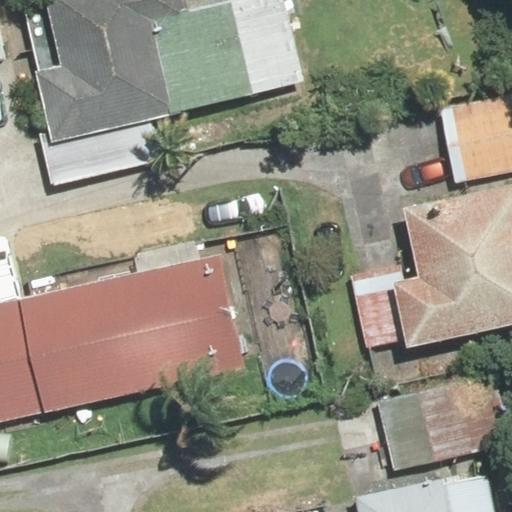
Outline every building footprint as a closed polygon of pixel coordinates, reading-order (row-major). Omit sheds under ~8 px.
[(147,0),(47,0),(63,66),(38,72),(51,128),(39,130),(53,189),(173,161),(163,117),(306,84),(285,0),(241,0),(152,21),(147,0)] [(511,91),(440,106),(456,183),(511,172),(511,91)] [(511,184),(402,207),(416,276),(403,278),(401,266),(348,277),(362,346),(404,337),(406,345),(511,323),(511,184)] [(221,255),(0,301),(0,424),(246,372),(221,255)] [(445,477),(354,494),(357,511),(497,511),(490,475),(446,483),(445,477)]
